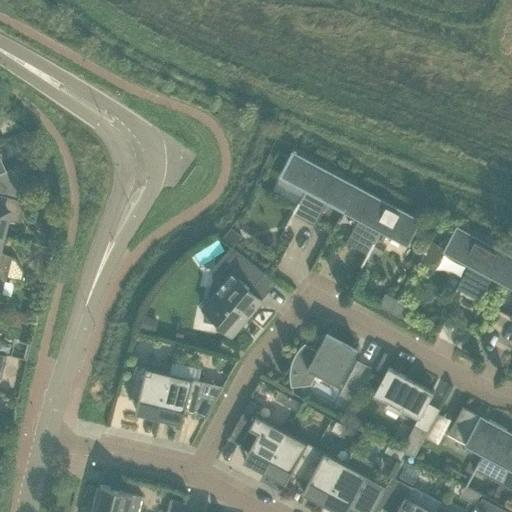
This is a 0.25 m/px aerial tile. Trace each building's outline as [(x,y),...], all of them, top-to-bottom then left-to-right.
[(357,185),(310,160),(292,150),(279,175),(305,189),(285,226),(287,226),(295,211),(301,214),(299,217),(315,226),(328,201),(343,210),(357,185)] [(38,182),(47,178),(51,176),(44,159),(31,165),(38,182)] [(0,173),(12,168),(11,168),(4,171),(0,160),(0,173)] [(0,173),(0,235),(1,236),(4,221),(18,222),(23,201),(25,194),(19,192),(20,184),(12,168),(0,173)] [(357,185),(343,210),(359,218),(346,242),(361,251),(363,247),(369,250),(360,266),(362,267),(381,230),(408,244),(421,220),(357,185)] [(511,255),(456,225),(452,232),(443,250),(469,264),(449,300),(451,301),(459,285),(465,288),(463,292),(479,300),(492,276),(507,284),(511,275),(511,255)] [(230,227),(221,238),(232,247),(241,235),(230,227)] [(0,238),(1,236),(0,235),(0,275),(5,276),(20,280),(22,271),(16,259),(0,252),(0,238)] [(205,267),(202,285),(210,286),(207,302),(202,308),(206,310),(204,321),(218,324),(231,335),(256,306),(255,305),(256,298),(257,297),(250,291),(265,273),(249,260),(235,249),(218,269),(205,267)] [(390,312),(397,300),(385,293),(378,305),(390,312)] [(397,300),(390,312),(403,318),(409,306),(397,300)] [(25,308),(23,319),(34,321),(36,311),(25,308)] [(136,332),(150,336),(156,319),(141,314),(136,332)] [(290,368),(289,376),(290,381),(291,386),(300,386),(302,381),(309,384),(309,385),(310,385),(317,373),(333,382),(329,389),(351,401),(358,388),(357,387),(359,388),(360,385),(348,378),(355,365),(351,363),(358,349),(329,334),(331,330),(328,329),(317,350),(304,343),(299,348),(295,354),(292,361),(290,368)] [(223,339),(214,351),(229,355),(234,347),(223,339)] [(355,365),(348,378),(360,385),(361,385),(362,384),(372,366),(358,359),(355,365)] [(159,417),(159,418),(172,421),(174,415),(183,417),(185,412),(206,417),(216,397),(210,396),(200,393),(203,381),(198,380),(201,368),(172,361),(170,373),(159,417)] [(159,418),(170,373),(136,365),(128,398),(139,400),(137,406),(147,409),(145,414),(159,418)] [(388,367),(374,394),(389,401),(386,407),(400,415),(403,409),(418,417),(401,449),(414,456),(440,409),(428,402),(434,392),(412,380),(405,376),(388,367)] [(213,383),(210,396),(216,397),(221,385),(213,383)] [(301,403),(289,396),(285,404),(297,411),(301,403)] [(462,405),(453,423),(447,433),(483,453),(474,469),(500,483),(511,459),(511,438),(504,434),(507,429),(462,405)] [(264,471),(286,431),(256,415),(244,409),(229,436),(241,442),(240,445),(249,450),(246,455),(255,460),(252,465),(264,471)] [(336,420),(330,430),(341,436),(346,426),(336,420)] [(363,429),(359,437),(373,444),(377,436),(363,429)] [(316,447),(286,431),(264,471),(277,478),(279,473),(288,477),(291,472),(300,477),(316,447)] [(345,463),(316,447),(300,477),(308,481),(305,487),(314,491),(311,497),(324,503),(345,463)] [(345,463),(324,503),(336,510),(339,504),(347,509),(350,504),(365,511),(371,511),(386,485),(365,474),(371,462),(352,452),(353,450),(352,450),(345,463)] [(511,459),(500,483),(511,489),(511,459)] [(448,475),(444,483),(449,486),(453,478),(448,475)] [(386,485),(371,511),(435,511),(408,496),(412,488),(391,476),(386,485)] [(138,511),(142,496),(100,486),(101,485),(99,485),(93,509),(105,511),(138,511)] [(183,511),(185,502),(170,498),(166,511),(183,511)] [(456,511),(440,503),(435,511),(456,511)]
